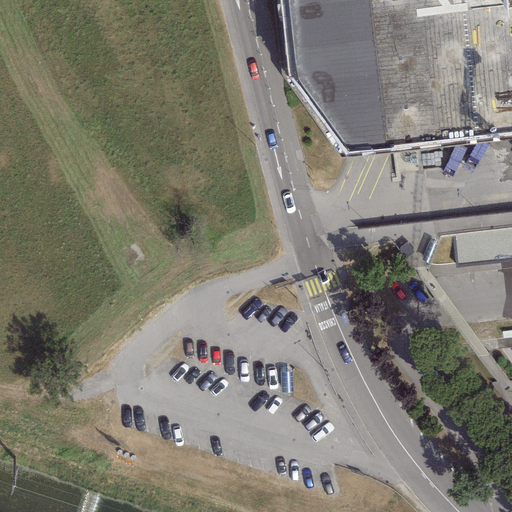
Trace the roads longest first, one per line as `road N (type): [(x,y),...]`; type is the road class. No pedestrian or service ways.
road 1 (unclassified): [(244,0),(297,212),(344,344),(408,457),(455,511)]
road 2 (track): [(0,428),(241,511)]
